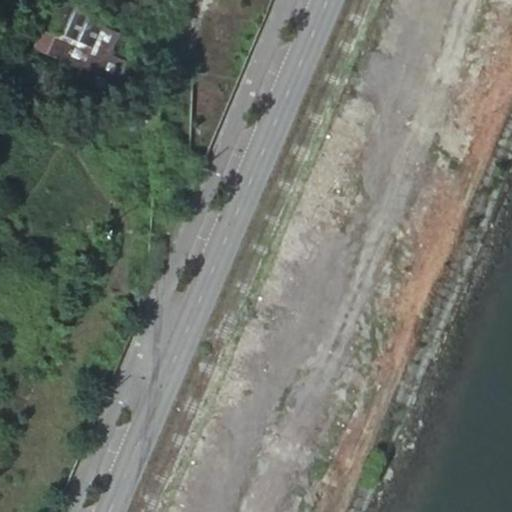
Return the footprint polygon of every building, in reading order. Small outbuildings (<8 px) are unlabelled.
[(41,27),(32,49),(79,69),(75,79),(92,86),(97,76),(116,85),(126,62),(109,54),(119,33),(100,25),(103,19),(59,1),(46,29),(41,27)] [(452,64),(477,19),(448,3),(423,48),(452,64)] [(156,136),(159,105),(145,104),(143,135),(156,136)] [(281,314),(306,320),(317,277),(292,271),(281,314)] [(286,383),(301,390),(312,366),(297,359),(286,383)] [(282,418),(292,386),(268,379),(259,411),(282,418)]
